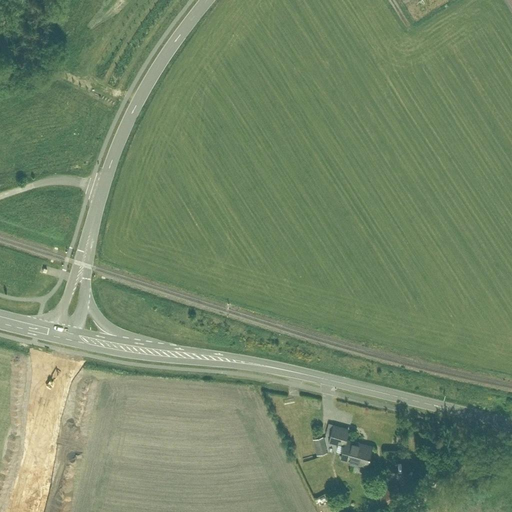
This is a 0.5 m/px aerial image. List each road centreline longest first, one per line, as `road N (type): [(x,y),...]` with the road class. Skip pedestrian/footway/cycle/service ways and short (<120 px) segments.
road 1 (tertiary): [(82,266),(127,122),(207,0)]
road 2 (secondary): [(511,422),(245,363)]
road 3 (secondary): [(245,363),(109,328),(91,304),(82,266)]
road 4 (secondary): [(245,363),(66,337)]
road 5 (unclassified): [(66,337),(23,511)]
